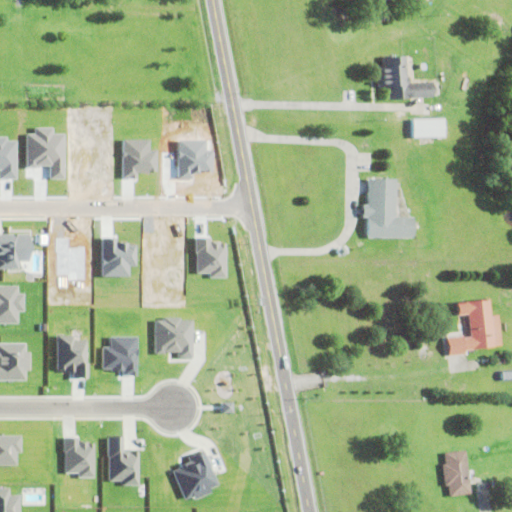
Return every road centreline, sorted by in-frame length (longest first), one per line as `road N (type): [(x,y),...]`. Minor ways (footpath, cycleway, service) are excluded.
road 1 (tertiary): [(213,0),(312,511)]
road 2 (residential): [(0,208),(253,207)]
road 3 (residential): [(0,413),(170,413)]
